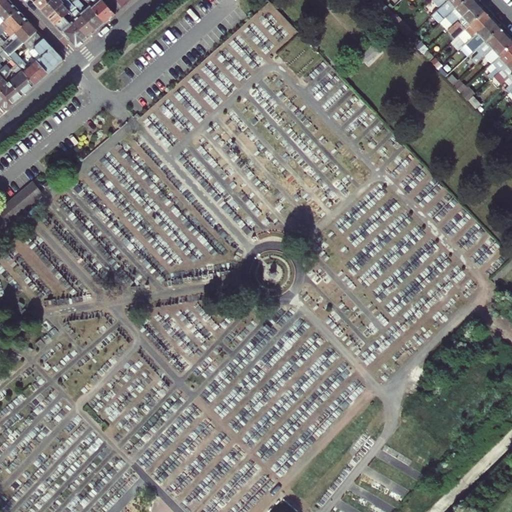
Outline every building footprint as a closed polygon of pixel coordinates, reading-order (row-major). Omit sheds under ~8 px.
[(0,0),(0,10),(11,0),(0,0)] [(3,25),(21,9),(13,0),(11,0),(0,10),(0,11),(5,17),(0,21),(3,25)] [(46,8),(55,0),(40,0),(39,1),(46,8)] [(70,0),(55,0),(46,8),(53,16),(68,3),(70,0)] [(78,4),(79,6),(100,29),(110,21),(95,4),(90,8),(83,0),(82,0),(80,2),(77,0),(75,0),(75,1),(78,4)] [(91,0),(95,4),(110,21),(120,13),(109,1),(107,0),(91,0)] [(120,13),(126,7),(119,0),(110,0),(109,1),(120,13)] [(464,0),(449,0),(441,8),(438,11),(445,18),(446,18),(464,0)] [(478,3),(475,0),(464,0),(446,18),(454,26),(478,3)] [(390,10),(383,2),(378,7),(385,15),(390,10)] [(73,8),(68,3),(53,16),(60,23),(75,10),(79,6),(78,4),(73,8)] [(460,35),(486,11),(478,3),(454,26),(449,31),(456,39),(460,35)] [(100,29),(79,6),(75,10),(81,17),(77,20),(92,37),(100,29)] [(17,33),(32,20),(21,9),(3,25),(14,36),(17,33)] [(81,17),(75,10),(60,23),(79,45),(82,45),(92,37),(77,20),(81,17)] [(467,43),(493,19),(486,11),(460,35),(467,43)] [(473,43),(477,48),(485,40),(500,26),(493,19),(467,43),(466,44),(469,47),(473,43)] [(41,30),(32,20),(17,33),(21,37),(7,50),(12,56),(15,53),(28,42),(41,30)] [(483,51),(487,55),(508,35),(500,26),(485,40),(489,45),(483,51)] [(195,89),(203,110),(211,112),(257,70),(253,61),(251,68),(248,69),(241,76),(238,68),(244,63),(242,57),(247,52),(239,49),(238,47),(242,43),(234,41),(252,34),(250,29),(245,27),(245,29),(239,32),(227,43),(225,49),(213,53),(202,64),(203,68),(195,76),(203,78),(194,82),(193,86),(202,82),(201,87),(195,89)] [(34,49),(37,46),(47,37),(41,30),(28,42),(34,49)] [(492,63),(495,61),(511,45),(511,39),(508,35),(487,55),(485,56),(492,63)] [(47,37),(37,46),(39,48),(49,39),(47,37)] [(46,56),(56,47),(49,39),(39,48),(46,56)] [(372,44),(364,55),(372,62),(381,51),(372,44)] [(498,73),(511,60),(511,45),(495,61),(499,66),(497,68),(496,67),(486,76),(491,81),(498,73)] [(43,58),(54,71),(66,61),(65,57),(56,47),(46,56),(43,58)] [(6,49),(1,53),(2,54),(1,55),(6,61),(10,58),(12,61),(15,58),(12,56),(7,50),(6,49)] [(15,58),(20,64),(22,61),(15,53),(12,56),(15,58)] [(52,73),(54,71),(43,58),(41,60),(52,73)] [(41,60),(28,72),(38,84),(52,73),(41,60)] [(510,78),(511,75),(511,60),(498,73),(506,81),(510,78)] [(9,63),(1,71),(0,71),(0,87),(8,80),(8,79),(15,69),(9,63)] [(18,70),(22,74),(26,71),(20,64),(18,66),(20,68),(18,70)] [(22,74),(12,82),(25,96),(38,84),(28,72),(26,71),(22,74)] [(8,80),(0,87),(0,98),(7,106),(12,107),(25,96),(12,82),(11,83),(8,80)] [(48,192),(62,180),(58,176),(44,187),(48,192)] [(44,195),(34,183),(0,212),(10,225),(44,195)]
